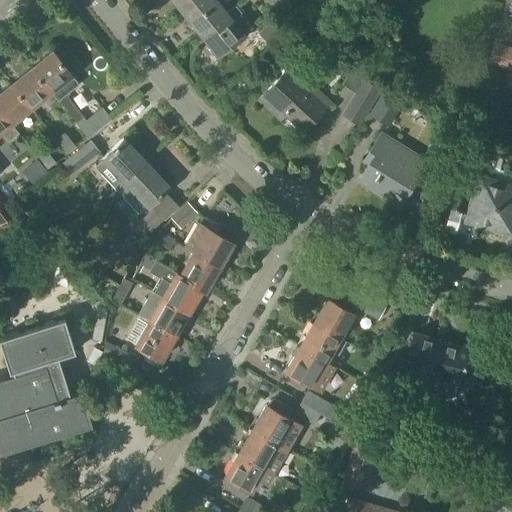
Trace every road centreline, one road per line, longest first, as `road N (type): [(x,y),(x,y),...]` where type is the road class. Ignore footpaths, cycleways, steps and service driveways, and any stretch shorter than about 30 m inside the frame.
road 1 (residential): [(137,511),(295,224)]
road 2 (residential): [(295,224),(91,0)]
road 3 (residential): [(511,297),(295,224)]
